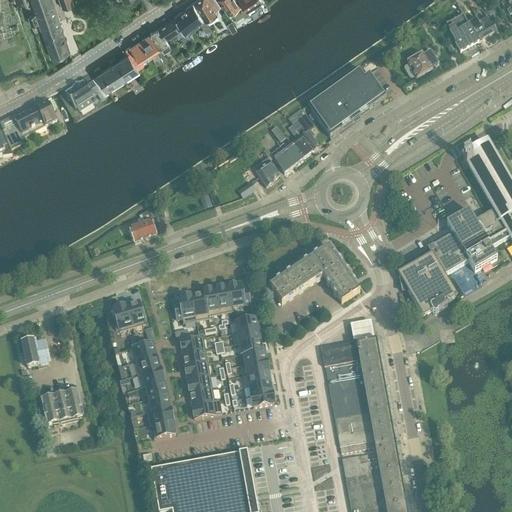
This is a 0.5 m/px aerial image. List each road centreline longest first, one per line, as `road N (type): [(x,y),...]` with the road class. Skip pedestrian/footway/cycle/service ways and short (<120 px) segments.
road 1 (secondary): [(0,315),(320,199)]
road 2 (residential): [(311,511),(286,370),(382,294)]
road 3 (unclassified): [(511,130),(496,127),(448,156),(440,173),(412,190),(430,223),(376,256)]
road 4 (residential): [(426,511),(382,294)]
road 5 (residential): [(511,44),(362,134),(334,161)]
road 6 (tertiary): [(0,112),(179,0)]
road 7 (secondary): [(357,179),(511,71)]
